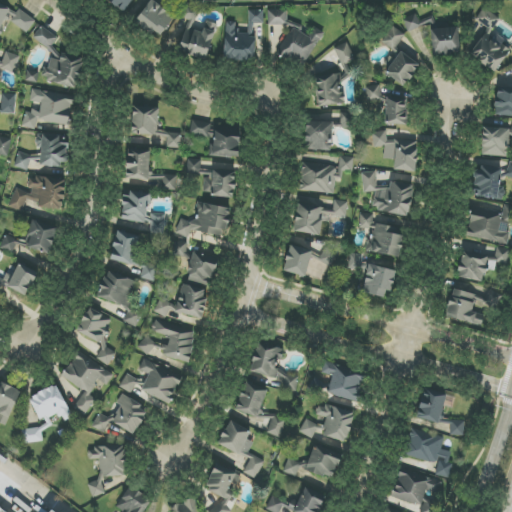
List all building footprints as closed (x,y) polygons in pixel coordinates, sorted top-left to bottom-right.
[(133,0),(107,0),(123,13),(133,0)] [(159,39),(175,17),(151,0),(150,0),(135,22),(159,39)] [(0,31),(10,7),(0,3),(0,31)] [(206,60),(218,25),(207,21),(203,32),(193,29),(199,10),(186,6),(182,18),(189,20),(179,51),(206,60)] [(11,21),(27,33),(35,21),(20,9),(11,21)] [(268,26),(288,25),(287,10),(268,10),(268,26)] [(225,22),(224,60),(255,61),(256,25),(263,25),(264,11),(248,11),(248,34),(237,34),(237,23),(225,22)] [(438,28),(433,16),(419,22),(416,14),(403,20),(408,32),(429,24),(432,31),(438,28)] [(323,32),(313,27),(308,36),(291,27),(277,53),(304,68),(323,32)] [(394,51),(405,34),(392,27),(382,43),(394,51)] [(459,54),(458,28),(431,29),(433,55),(459,54)] [(84,58),(54,53),(57,33),(38,30),(35,44),(53,47),(49,69),(43,68),(41,81),(79,87),(84,58)] [(318,107),(345,105),(345,98),(341,89),(340,81),(349,77),(344,65),(355,60),(347,42),(334,48),(341,65),(315,77),(318,107)] [(384,69),(405,85),(420,65),(399,49),(384,69)] [(1,69),(15,73),(20,56),(6,52),(1,69)] [(25,80),(37,83),(40,73),(28,69),(25,80)] [(74,96),(32,89),(30,101),(41,103),(40,112),(26,109),(23,127),(35,130),(37,120),(69,125),(74,96)] [(511,92),(511,94),(497,91),(493,113),(511,116),(511,92)] [(2,112),(16,112),(16,94),(2,93),(2,112)] [(406,125),(407,100),(386,99),(386,124),(406,125)] [(180,148),(181,132),(158,131),(159,108),(132,107),(131,135),(167,136),(167,148),(180,148)] [(341,128),(354,127),(353,113),(340,114),(341,128)] [(333,122),(306,122),(306,150),(332,151),(333,122)] [(239,157),(241,126),(191,123),(190,136),(211,137),(210,155),(239,157)] [(508,157),(509,128),(483,127),(482,156),(508,157)] [(416,171),(418,141),(387,140),(387,132),(369,131),(368,147),(384,147),(384,159),(394,160),(394,170),(416,171)] [(12,139),(0,136),(0,155),(8,157),(12,139)] [(38,165),(67,166),(69,137),(40,136),(38,165)] [(150,149),(127,149),(127,182),(158,182),(158,190),(176,190),(177,176),(150,176),(150,149)] [(28,171),(31,160),(39,162),(40,158),(19,152),(15,168),(28,171)] [(300,190),(334,194),(336,178),(342,178),(343,172),(352,173),(354,158),(340,156),(339,167),(302,163),(300,190)] [(234,197),(235,172),(201,170),(201,160),(187,159),(186,174),(203,175),(202,195),(234,197)] [(474,197),(502,199),(504,168),(476,166),(474,197)] [(412,212),(410,183),(390,184),(390,188),(377,190),(376,172),(362,173),(363,193),(374,192),(376,215),(412,212)] [(9,207),(21,212),(27,200),(39,202),(38,208),(63,210),(66,181),(60,179),(30,176),(29,189),(25,193),(16,189),(9,207)] [(122,221),(150,223),(149,233),(164,235),(166,214),(148,213),(150,193),(124,191),(122,221)] [(320,235),(322,221),(331,222),(331,216),(346,217),(348,201),(334,200),(333,206),(298,203),(296,232),(320,235)] [(231,210),(198,201),(193,222),(179,218),(175,234),(189,238),(191,230),(224,238),(231,210)] [(507,243),(509,225),(511,224),(511,204),(504,204),(504,211),(469,207),(467,239),(507,243)] [(404,228),(373,224),(374,215),(360,213),(359,226),(376,229),(374,240),(367,239),(365,252),(400,257),(404,228)] [(51,253),(57,227),(32,221),(26,247),(51,253)] [(110,260),(133,265),(140,236),(117,230),(110,260)] [(330,267),(340,250),(328,243),(318,260),(330,267)] [(507,266),(510,250),(496,247),(496,250),(465,244),(459,278),(484,282),(488,262),(507,266)] [(283,271),(306,277),(312,251),(290,245),(283,271)] [(218,258),(194,251),(186,279),(210,286),(218,258)] [(0,288),(2,285),(27,297),(38,273),(16,263),(7,282),(0,278),(0,288)] [(157,267),(144,264),(140,278),(154,282),(157,267)] [(388,299),(395,271),(368,265),(362,293),(388,299)] [(127,308),(137,281),(107,270),(97,297),(127,308)] [(202,319),(208,290),(182,284),(178,303),(159,298),(155,314),(167,317),(168,311),(202,319)] [(496,315),(501,293),(489,291),(487,297),(451,289),(445,318),(482,326),(485,312),(496,315)] [(135,327),(142,314),(131,308),(124,322),(135,327)] [(196,331),(157,322),(154,333),(170,336),(168,345),(143,339),(140,350),(189,361),(196,331)] [(275,379),(285,345),(260,338),(251,372),(275,379)] [(84,392),(73,409),(85,416),(95,399),(89,395),(99,381),(106,386),(114,375),(78,351),(62,376),(84,392)] [(144,360),(139,371),(149,375),(141,392),(170,405),(182,377),(144,360)] [(359,402),(366,372),(325,361),(322,373),(332,376),(327,394),(359,402)] [(119,387),(130,393),(138,381),(127,374),(119,387)] [(298,376),(286,375),(284,390),(296,391),(298,376)] [(257,418),(268,389),(247,381),(235,410),(257,418)] [(29,398),(40,421),(58,412),(63,422),(73,417),(57,384),(29,398)] [(439,424),(447,393),(424,388),(416,418),(439,424)] [(110,423),(136,435),(148,408),(121,396),(117,404),(120,406),(114,418),(100,412),(93,428),(106,434),(110,423)] [(327,418),(322,436),(347,442),(354,413),(319,404),(317,415),(327,418)] [(280,438),(286,422),(273,417),(267,433),(280,438)] [(312,439),(319,426),(306,419),(299,432),(312,439)] [(450,435),(464,436),(464,421),(451,420),(450,435)] [(218,444),(249,459),(242,472),(256,479),(265,461),(249,453),(254,443),(247,439),(251,432),(229,421),(218,444)] [(435,475),(449,478),(452,465),(448,464),(451,452),(442,450),(444,437),(410,430),(404,456),(438,463),(435,475)] [(283,472),(296,478),(301,466),(331,481),(342,457),(316,444),(306,466),(290,458),(283,472)] [(91,496),(103,495),(102,477),(126,476),(125,446),(89,447),(89,460),(99,459),(100,481),(90,481),(91,496)] [(221,496),(212,511),(228,511),(235,500),(226,496),(236,474),(217,464),(205,488),(221,496)] [(391,498),(415,505),(412,511),(433,511),(432,511),(435,502),(424,499),(426,490),(438,493),(441,482),(399,470),(391,498)] [(116,509),(120,511),(144,511),(152,500),(131,486),(116,509)] [(319,511),(326,496),(305,487),(297,507),(272,497),(266,510),(271,511),(279,511),(282,508),(291,511),(316,511),(317,511),(319,511)] [(199,511),(199,501),(174,502),(174,511),(199,511)]
